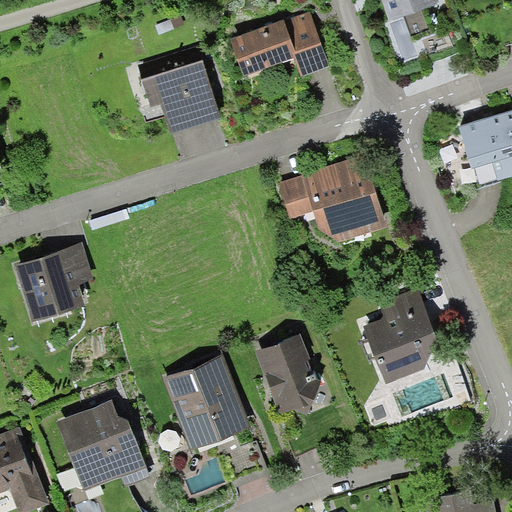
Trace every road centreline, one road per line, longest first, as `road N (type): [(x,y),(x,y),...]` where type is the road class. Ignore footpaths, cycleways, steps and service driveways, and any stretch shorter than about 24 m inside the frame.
road 1 (residential): [(392,113),(0,234)]
road 2 (residential): [(392,113),(511,410)]
road 3 (residential): [(299,492),(511,435)]
road 4 (residential): [(511,71),(392,113)]
road 5 (residential): [(346,0),(392,113)]
